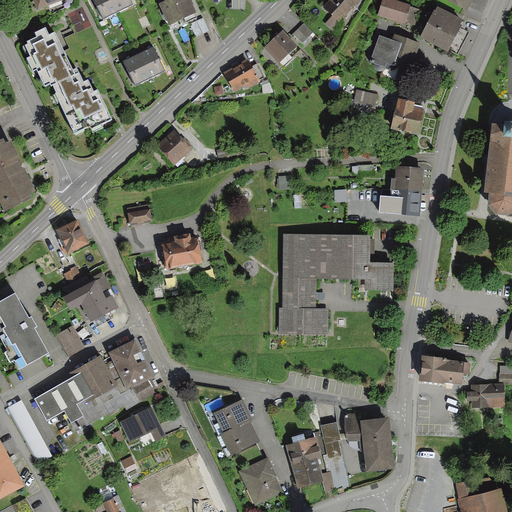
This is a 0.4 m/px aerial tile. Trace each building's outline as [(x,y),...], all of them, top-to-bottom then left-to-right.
[(32,0),(37,13),(71,0),(32,0)] [(130,0),(92,0),(103,22),(134,7),(130,0)] [(172,0),(159,7),(169,28),(185,21),(187,24),(198,19),(196,16),(197,15),(190,0),(172,0)] [(332,0),(330,3),(324,9),(333,17),(340,24),(362,0),(363,1),(363,0),(332,0)] [(406,24),(415,27),(420,12),(411,9),(411,7),(388,0),(382,0),(378,18),(405,26),(406,24)] [(444,0),(467,12),(473,0),(444,0)] [(420,41),(448,55),(450,52),(458,56),(470,33),(465,31),(460,28),(463,23),(438,10),(436,14),(434,13),(420,41)] [(340,24),(333,17),(325,25),(335,34),(343,26),(340,24)] [(190,25),(196,38),(210,32),(204,18),(190,25)] [(314,34),(304,24),(293,35),(302,45),(314,34)] [(51,88),(53,87),(80,74),(76,66),(71,69),(55,34),(49,37),(46,29),(35,34),(37,38),(27,42),(28,45),(25,46),(30,58),(27,59),(33,73),(37,71),(45,88),(50,85),(51,88)] [(283,33),(264,50),(279,66),(281,65),(290,56),(298,49),(283,33)] [(382,76),(406,85),(420,46),(395,37),(392,43),(380,38),(370,65),(375,67),(375,70),(376,73),(380,74),(383,73),(385,70),(382,76)] [(300,49),(309,59),(313,55),(304,45),(300,49)] [(123,64),(135,88),(166,73),(154,49),(123,64)] [(294,60),(290,56),(281,65),(285,69),(294,60)] [(234,69),(224,75),(235,94),(246,87),(259,80),(260,82),(266,79),(257,65),(252,68),(248,61),(240,65),(234,69)] [(60,102),(75,134),(90,127),(92,130),(112,121),(100,95),(98,91),(94,93),(88,81),(84,83),(80,74),(53,87),(55,93),(53,94),(57,103),(60,102)] [(259,80),(246,87),(248,91),(261,83),(260,82),(259,80)] [(262,83),(263,94),(274,93),(268,81),(262,83)] [(223,95),(222,86),(214,87),(215,96),(223,95)] [(354,104),(375,109),(378,96),(357,91),(354,104)] [(392,131),(419,138),(425,112),(423,112),(415,110),(415,107),(416,106),(398,102),(392,131)] [(489,194),(488,206),(496,215),(508,216),(511,213),(511,121),(505,121),(504,126),(491,124),(483,194),(489,194)] [(174,132),(156,149),(174,168),(192,152),(190,150),(192,148),(185,140),(183,142),(174,132)] [(4,143),(0,145),(0,206),(4,215),(31,203),(29,199),(36,195),(12,144),(6,147),(4,143)] [(238,146),(216,151),(218,159),(240,154),(238,146)] [(359,176),(375,176),(374,166),(359,166),(359,176)] [(379,216),(421,220),(425,171),(396,169),(395,181),(392,181),(390,200),(381,199),(379,216)] [(280,191),(295,191),(294,176),(279,177),(280,191)] [(127,208),(130,226),(153,222),(149,204),(127,208)] [(64,251),(90,239),(78,214),(56,225),(65,243),(61,245),(64,251)] [(161,243),(165,270),(169,269),(170,271),(179,269),(180,270),(186,269),(187,267),(197,266),(196,264),(203,263),(198,237),(194,238),(191,239),(190,234),(163,239),(164,243),(161,243)] [(279,335),(329,336),(329,310),(317,310),(317,301),(317,293),(317,282),(365,283),(365,293),(394,293),(394,268),(369,268),(369,238),(285,237),(284,310),(280,310),(279,335)] [(371,238),(369,238),(369,268),(394,268),(394,266),(371,266),(371,250),(375,250),(375,240),(371,240),(371,238)] [(81,275),(76,264),(70,267),(71,269),(64,272),(68,281),(81,275)] [(103,270),(63,291),(71,305),(81,299),(91,317),(119,302),(112,289),(106,292),(102,284),(109,281),(103,270)] [(17,368),(48,351),(33,325),(36,323),(30,313),(27,314),(14,290),(0,297),(0,338),(6,350),(3,352),(8,361),(12,359),(17,368)] [(66,302),(59,297),(52,308),(58,313),(66,302)] [(57,333),(70,356),(86,346),(72,324),(57,333)] [(136,334),(108,348),(121,375),(127,386),(147,377),(155,373),(136,334)] [(33,395),(46,418),(64,408),(80,437),(92,430),(88,424),(125,403),(119,393),(121,392),(116,383),(118,382),(115,378),(100,352),(69,369),(71,373),(33,395)] [(422,358),(419,383),(444,386),(444,384),(461,386),(462,375),(469,376),(471,365),(446,362),(447,360),(422,358)] [(121,375),(115,378),(118,382),(116,383),(121,392),(128,388),(127,386),(121,375)] [(511,375),(499,375),(499,384),(511,384),(511,375)] [(155,391),(147,377),(127,386),(128,388),(121,392),(119,393),(125,403),(128,408),(155,391)] [(472,403),(472,409),(505,408),(505,385),(471,386),(472,394),(467,394),(467,403),(472,403)] [(244,395),(214,409),(220,421),(213,424),(219,434),(251,419),(254,417),(244,395)] [(21,400),(7,408),(39,464),(53,456),(21,400)] [(156,441),(166,436),(152,407),(140,412),(120,422),(130,442),(151,431),(156,441)] [(367,467),(396,463),(389,411),(362,415),(361,411),(344,412),(348,438),(349,438),(360,437),(361,446),(361,448),(365,448),(367,467)] [(231,452),(261,438),(251,419),(219,434),(217,435),(222,446),(227,443),(231,452)] [(332,470),(336,488),(349,485),(339,439),(341,439),(337,420),(321,423),(332,470)] [(286,442),(298,485),(322,478),(324,478),(322,472),(318,454),(326,453),(320,429),(316,431),(317,432),(306,436),(294,439),(286,442)] [(294,439),(306,436),(304,429),(292,432),(294,439)] [(125,438),(121,430),(114,433),(119,442),(125,438)] [(360,437),(349,438),(349,440),(349,442),(350,443),(351,444),(353,445),(354,446),(356,447),(358,447),(361,446),(360,437)] [(0,498),(25,485),(11,459),(0,439),(0,498)] [(263,455),(257,444),(242,452),(247,463),(263,455)] [(256,503),(284,490),(276,474),(278,473),(269,454),(239,469),(256,503)] [(122,461),(128,473),(138,468),(132,456),(122,461)] [(130,474),(133,479),(139,476),(136,470),(130,474)] [(322,478),(325,490),(336,488),(332,470),(322,472),(324,478),(322,478)] [(461,511),(507,511),(505,501),(507,501),(504,491),(502,492),(485,479),(458,485),(461,501),(460,502),(461,511)] [(157,504),(160,511),(226,511),(215,486),(199,493),(197,487),(157,504)] [(120,511),(113,497),(111,492),(101,496),(104,503),(107,510),(108,511),(120,511)] [(126,511),(118,494),(113,497),(120,511),(126,511)] [(17,511),(35,511),(27,497),(13,505),(17,511)] [(101,511),(107,510),(104,503),(94,507),(96,511),(101,511)]
